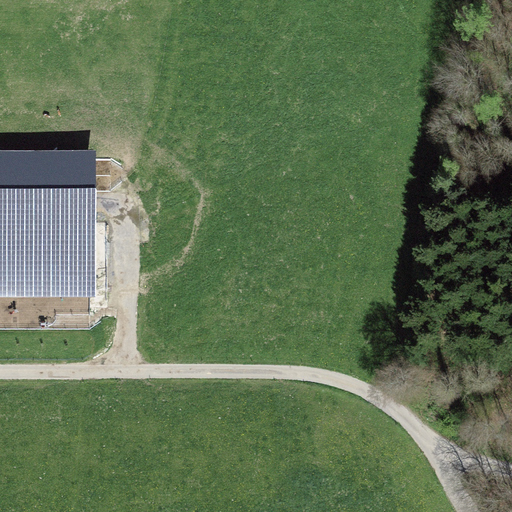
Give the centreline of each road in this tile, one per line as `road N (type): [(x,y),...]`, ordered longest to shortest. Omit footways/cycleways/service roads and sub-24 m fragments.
road 1 (track): [(469,511),(428,438),(378,397),(340,381),(263,370),(0,370)]
road 2 (track): [(127,369),(125,227)]
